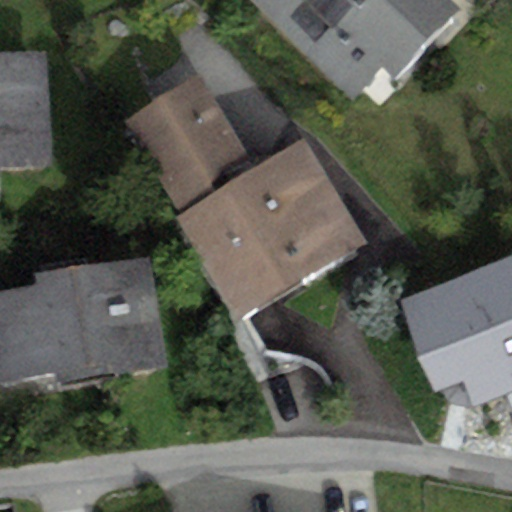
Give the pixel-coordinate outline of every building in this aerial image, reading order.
[(466,0),(267,0),(380,98),(466,0)] [(22,65),(0,66),(0,180),(29,178),(22,65)] [(180,92),(111,133),(227,327),(341,260),(279,155),(234,182),(180,92)] [(0,304),(0,386),(148,370),(136,273),(15,287),(17,303),(0,304)] [(401,319),(429,395),(511,365),(511,296),(506,281),(401,319)]
